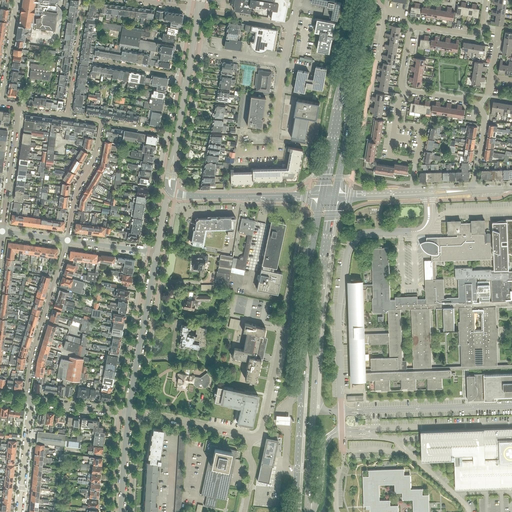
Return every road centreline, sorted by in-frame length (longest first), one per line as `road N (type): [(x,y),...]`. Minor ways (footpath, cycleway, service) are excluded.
road 1 (secondary): [(321,195),(308,268),(294,511)]
road 2 (unclassified): [(341,412),(338,313),(347,252),(364,233),(416,231)]
road 3 (secondary): [(314,384),(334,196)]
road 4 (residential): [(25,400),(67,240)]
road 5 (tertiary): [(128,413),(156,252)]
road 6 (residential): [(251,437),(260,433),(291,289)]
road 7 (secondary): [(349,52),(321,195)]
road 8 (secondary): [(334,196),(349,52)]
road 9 (tertiary): [(185,195),(321,195)]
road 10 (secondary): [(307,511),(314,384)]
road 11 (residential): [(251,437),(128,413)]
road 12 (residential): [(67,240),(76,188),(102,121)]
road 13 (residential): [(18,108),(2,231)]
